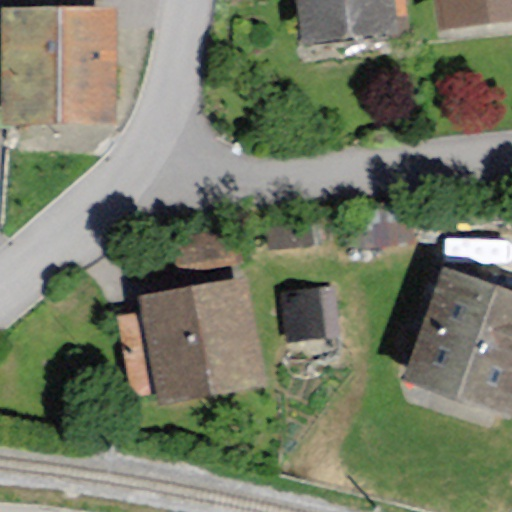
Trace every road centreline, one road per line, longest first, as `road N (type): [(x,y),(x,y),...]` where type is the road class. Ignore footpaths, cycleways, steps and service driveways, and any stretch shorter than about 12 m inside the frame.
road 1 (residential): [(152,157),(261,180),(511,157)]
road 2 (residential): [(0,292),(146,189),(152,157)]
road 3 (residential): [(152,157),(181,0)]
